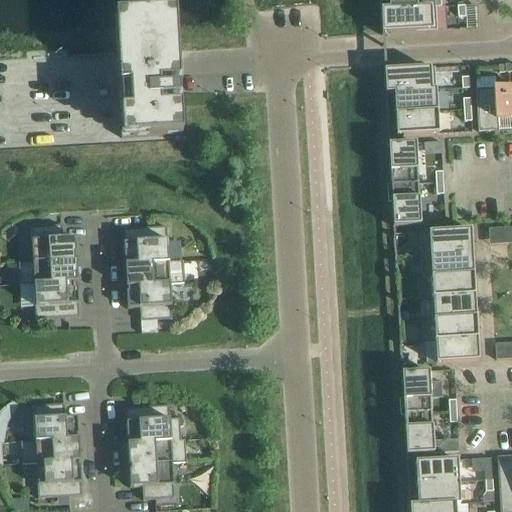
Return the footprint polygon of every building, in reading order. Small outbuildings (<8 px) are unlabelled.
[(416,9),(415,0),(387,0),(389,11),(416,9)] [(433,0),(434,8),(435,8),(441,8),(440,0),(433,0)] [(457,7),(458,18),(465,18),(465,6),(457,7)] [(416,9),(389,11),(385,11),(380,11),(381,35),(387,35),(436,32),(435,8),(434,8),(416,9)] [(181,136),(178,82),(177,71),(174,12),(113,16),(116,75),(120,139),(181,136)] [(499,74),(511,72),(511,65),(498,66),(499,74)] [(435,91),(434,69),(384,72),(385,95),(393,95),(393,93),(435,91)] [(498,120),(511,118),(511,88),(476,90),(478,133),(498,132),(498,120)] [(437,113),(435,91),(393,93),(393,95),(395,116),(437,113)] [(438,135),(437,113),(395,116),(396,138),(438,135)] [(417,185),(415,144),(388,146),(390,187),(417,185)] [(420,226),(417,185),(390,187),(393,228),(420,226)] [(74,261),(73,257),(75,257),(75,252),(76,252),(75,243),(74,243),(74,239),(62,240),(61,227),(30,229),(30,242),(32,264),(74,261)] [(125,266),(168,264),(166,229),(122,231),(123,262),(125,262),(125,266)] [(489,238),(500,237),(500,229),(488,230),(489,238)] [(511,236),(511,229),(500,229),(500,237),(511,236)] [(470,231),(419,234),(421,256),(472,253),(470,231)] [(473,275),(472,253),(421,256),(422,279),(431,278),(431,277),(473,275)] [(74,261),(32,264),(17,265),(19,287),(33,286),(75,283),(75,284),(77,284),(76,274),(75,265),(75,261),(74,261)] [(125,266),(124,266),(125,284),(125,289),(127,289),(169,286),(183,285),(182,263),(168,264),(125,266)] [(474,297),(473,275),(431,277),(431,278),(432,299),(474,297)] [(75,288),(75,284),(75,283),(33,286),(34,308),(35,321),(79,319),(77,288),(75,288)] [(127,289),(127,293),(125,293),(126,311),(139,310),(140,323),(171,321),(170,308),(169,286),(127,289)] [(475,319),(474,297),(432,299),(433,321),(475,319)] [(477,340),(475,319),(433,321),(435,343),(477,340)] [(478,362),(477,340),(435,343),(436,365),(478,362)] [(496,353),(495,353),(496,361),(507,360),(507,352),(496,353)] [(431,414),(428,373),(401,374),(404,415),(431,414)] [(10,405),(0,415),(0,419),(11,421),(14,406),(10,405)] [(76,441),(76,440),(76,436),(78,436),(77,419),(64,419),(63,406),(32,408),(33,421),(34,443),(76,441)] [(128,445),(180,442),(179,420),(169,421),(168,408),(124,410),(126,441),(128,441),(128,445)] [(404,415),(404,416),(406,456),(433,455),(431,414),(404,415)] [(76,441),(34,443),(20,444),(22,466),(36,465),(78,463),(79,463),(78,454),(78,440),(76,440),(76,441)] [(458,441),(442,442),(443,454),(458,453),(458,441)] [(128,445),(126,445),(127,455),(127,464),(128,468),(129,468),(172,465),(186,464),(184,442),(180,442),(128,445)] [(511,511),(511,457),(497,458),(500,511),(511,511)] [(415,463),(416,485),(458,483),(457,461),(415,463)] [(78,463),(36,465),(37,500),(57,499),(69,498),(81,498),(79,467),(78,468),(78,463)] [(129,468),(129,472),(128,472),(128,477),(127,477),(128,486),(129,486),(129,490),(141,489),(142,502),(173,501),(173,487),(172,465),(129,468)] [(416,485),(417,507),(455,505),(455,506),(459,506),(458,483),(416,485)] [(69,498),(57,499),(57,507),(69,507),(69,498)]
